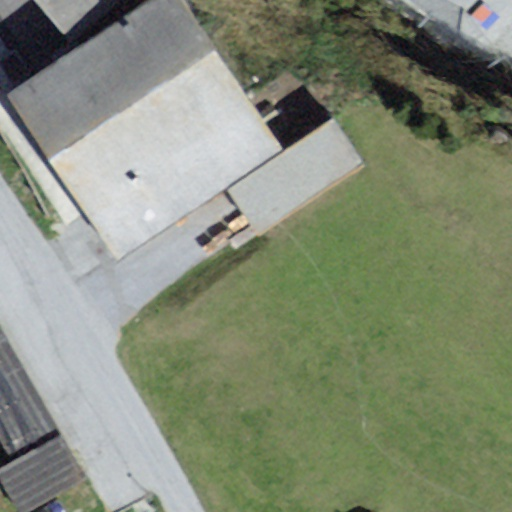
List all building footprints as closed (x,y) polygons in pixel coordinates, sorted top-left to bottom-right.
[(142,0),(75,46),(4,94),(117,260),(282,148),(181,0),(142,0)] [(35,0),(75,46),(142,0),(35,0)] [(511,0),(498,0),(456,51),(511,90),(511,0)] [(0,437),(12,457),(61,430),(0,331),(0,437)] [(61,430),(12,457),(0,464),(0,485),(15,511),(19,511),(86,475),(61,430)]
